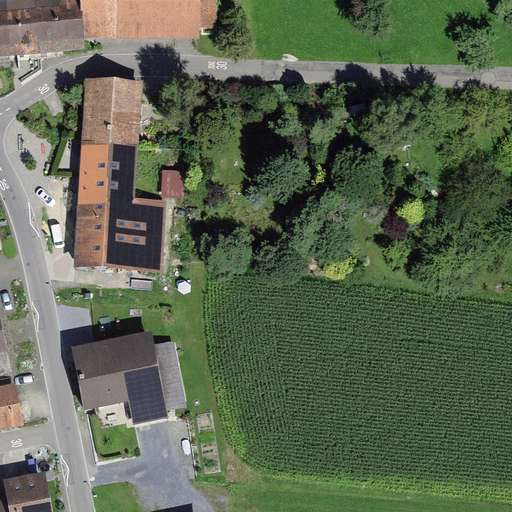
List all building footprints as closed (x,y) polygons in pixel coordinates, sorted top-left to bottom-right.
[(0,0),(0,55),(86,49),(86,39),(82,0),(0,0)] [(82,0),(86,39),(201,38),(201,28),(218,28),(218,0),(82,0)] [(119,80),(88,78),(81,201),(108,203),(108,194),(136,196),(142,81),(126,81),(119,80)] [(183,192),(181,169),(149,171),(150,195),(183,192)] [(108,203),(81,201),(76,266),(164,270),(167,201),(136,196),(108,194),(108,203)] [(0,373),(11,371),(0,315),(0,373)] [(71,346),(84,408),(129,399),(134,424),(169,417),(168,410),(155,345),(152,329),(71,346)] [(175,341),(155,345),(168,410),(187,407),(175,341)] [(16,382),(0,385),(0,429),(25,424),(16,382)] [(0,511),(54,511),(47,469),(3,477),(7,497),(0,497),(0,511)]
